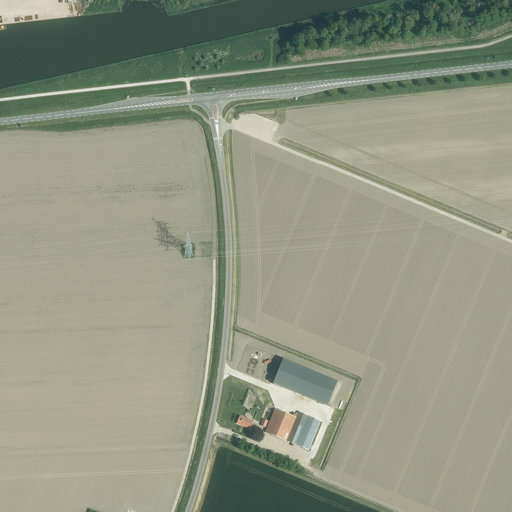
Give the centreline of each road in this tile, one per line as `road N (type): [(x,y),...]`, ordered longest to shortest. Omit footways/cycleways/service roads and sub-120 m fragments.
road 1 (secondary): [(187,511),(226,328),(229,263),(217,140)]
road 2 (track): [(224,125),(511,242)]
road 3 (primary): [(219,96),(511,64)]
road 4 (primary): [(0,122),(166,102)]
